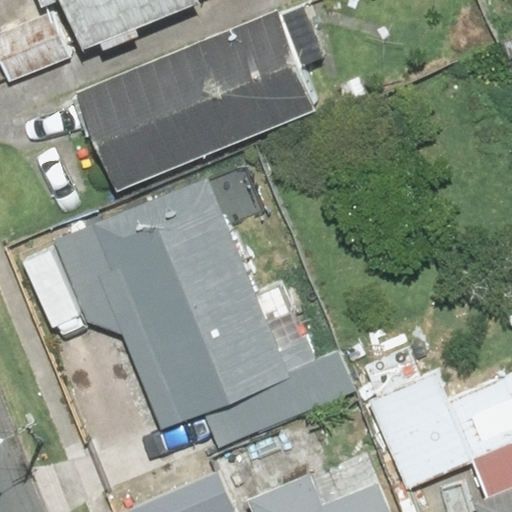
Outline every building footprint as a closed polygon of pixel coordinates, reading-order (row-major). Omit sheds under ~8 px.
[(0,72),(4,82),(77,53),(191,8),(187,0),(55,0),(60,11),(0,34),(0,72)] [(311,16),(280,28),(275,15),(70,96),(108,195),(314,115),(295,66),(326,54),(311,16)] [(84,327),(114,331),(156,432),(202,413),(217,451),(354,394),(336,350),(284,372),(266,328),(299,314),(282,275),(247,290),(200,177),(48,240),(84,327)] [(511,239),(480,254),(511,325),(511,239)] [(362,402),(403,493),(436,478),(511,444),(511,375),(453,402),(441,376),(420,385),(404,350),(363,368),(376,396),(362,402)] [(511,511),(511,444),(436,478),(451,511),(511,511)] [(389,511),(366,453),(245,501),(249,511),(389,511)] [(228,511),(212,474),(124,511),(228,511)]
